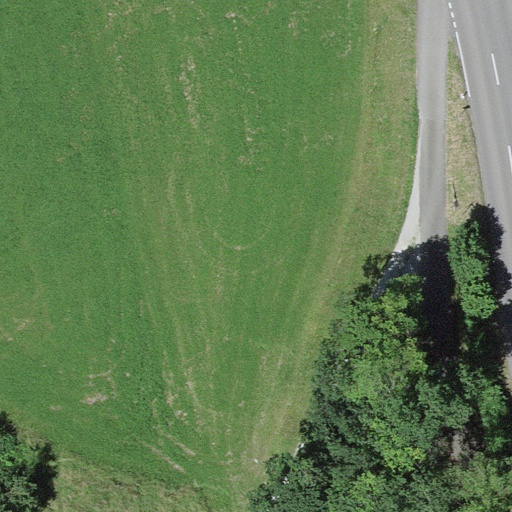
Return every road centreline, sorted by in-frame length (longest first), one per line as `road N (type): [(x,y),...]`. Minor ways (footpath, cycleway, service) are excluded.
road 1 (residential): [(440,0),(426,39),(432,216),(461,406),(488,511)]
road 2 (track): [(432,216),(283,511)]
road 3 (tertiary): [(477,0),(511,194)]
